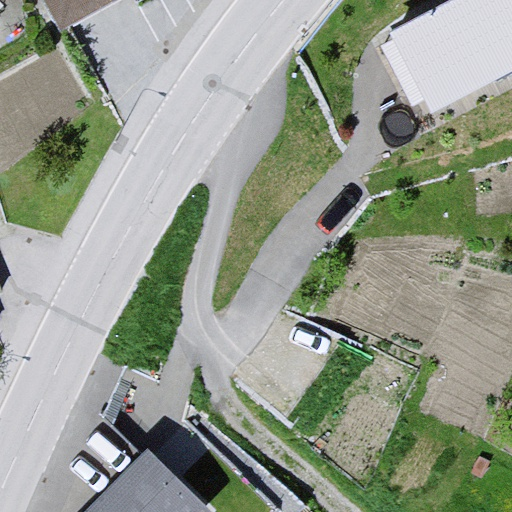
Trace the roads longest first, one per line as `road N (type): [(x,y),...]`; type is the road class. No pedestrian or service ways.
road 1 (tertiary): [(0,486),(173,155),(278,0)]
road 2 (track): [(341,511),(212,382),(211,339)]
